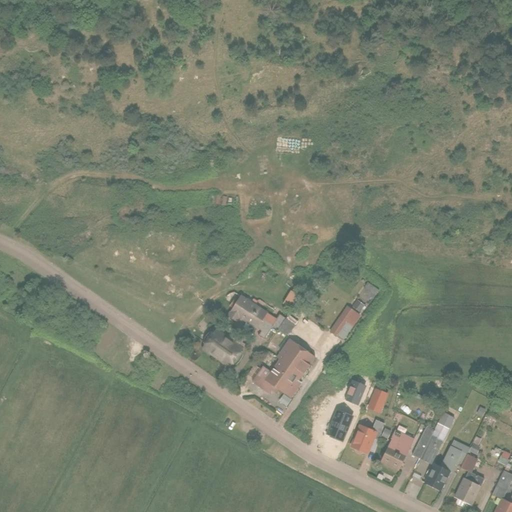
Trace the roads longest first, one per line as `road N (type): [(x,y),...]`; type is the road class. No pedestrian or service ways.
road 1 (residential): [(0,245),(313,460),(418,511)]
road 2 (track): [(1,246),(46,189),(78,174),(220,185),(250,188),(275,212),(288,274)]
